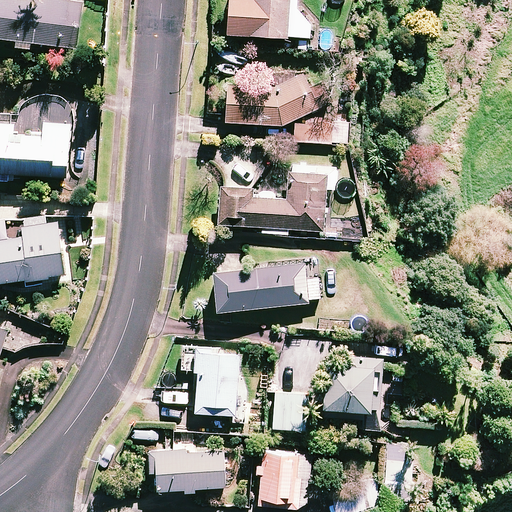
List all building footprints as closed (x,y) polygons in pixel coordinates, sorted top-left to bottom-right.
[(83,3),(41,0),(0,0),(0,40),(79,47),(83,3)] [(231,0),(230,35),(312,39),(312,23),(290,22),(291,12),(300,12),(300,0),(231,0)] [(228,83),(226,123),(287,126),(320,109),(301,71),(271,86),(228,83)] [(296,122),(294,142),(332,144),(333,142),(334,121),(334,118),(308,116),(307,123),(296,122)] [(17,136),(17,125),(0,124),(0,173),(68,178),(72,124),(46,123),(45,138),(17,136)] [(337,168),(308,166),(308,174),(295,173),(293,200),(254,198),(255,189),(223,187),(221,224),(325,231),(328,188),(336,188),(337,168)] [(0,221),(0,282),(68,274),(61,223),(25,227),(23,218),(0,221)] [(307,279),(305,263),(216,272),(220,311),(322,301),(320,278),(307,279)] [(0,359),(9,330),(0,326),(0,359)] [(222,349),(202,348),(186,347),(185,369),(201,370),(198,412),(238,414),(241,355),(221,354),(222,349)] [(380,411),(383,367),(384,357),(356,355),(356,365),(330,364),(326,408),(380,411)] [(307,430),(309,394),(278,392),(275,427),(307,430)] [(413,444),(391,443),(390,485),(412,486),(413,444)] [(160,489),(185,488),(186,493),(197,493),(197,488),(227,486),(225,449),(151,452),(152,472),(159,472),(160,489)] [(265,451),(264,465),(257,465),(256,474),(263,475),(262,499),(290,501),(289,507),(298,507),(309,502),(313,454),(265,451)] [(352,511),(381,502),(373,478),(332,492),(339,511),(352,511)]
